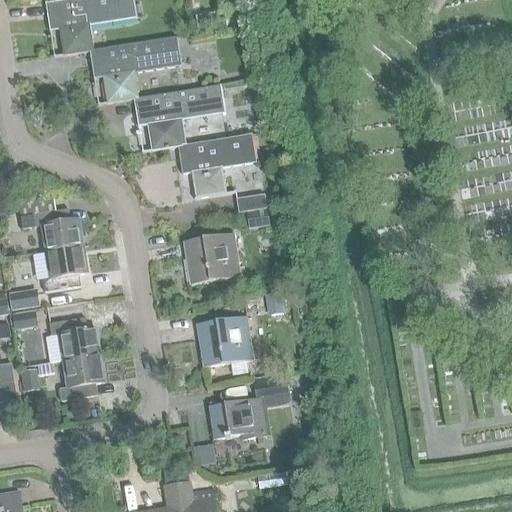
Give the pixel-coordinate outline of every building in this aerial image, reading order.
[(63,58),(90,54),(94,52),(90,27),(136,20),(133,0),(74,0),(46,5),(50,33),(59,32),(63,58)] [(176,39),(94,52),(90,54),(94,81),(103,80),(107,106),(134,102),(138,100),(134,75),(181,67),(176,39)] [(220,87),(138,100),(134,102),(138,129),(147,128),(151,153),(178,149),(182,148),(178,123),(224,115),(220,87)] [(182,148),(178,149),(182,177),(192,175),(196,201),(226,197),(222,172),(256,167),(251,137),(182,148)] [(267,211),(265,197),(236,201),(238,215),(267,211)] [(0,221),(11,220),(9,207),(0,208),(0,221)] [(43,228),(47,254),(83,249),(79,221),(70,223),(68,211),(20,219),(22,232),(43,228)] [(267,212),(247,214),(250,231),(269,228),(267,212)] [(184,244),(186,257),(191,288),(240,280),(233,236),(184,244)] [(83,249),(47,254),(51,281),(43,282),(45,294),(80,289),(78,277),(87,276),(83,249)] [(41,309),(39,295),(17,299),(19,313),(41,309)] [(284,316),(281,295),(265,297),(268,319),(284,316)] [(0,319),(9,318),(6,302),(0,303),(0,319)] [(12,319),(14,333),(37,329),(34,314),(12,319)] [(218,337),(199,340),(204,371),(231,367),(247,364),(253,363),(252,355),(246,319),(216,324),(218,337)] [(64,363),(100,358),(96,331),(87,333),(85,321),(50,326),(52,339),(59,338),(64,363)] [(0,326),(0,341),(10,340),(8,326),(0,326)] [(47,355),(44,337),(37,338),(36,332),(26,333),(30,358),(47,355)] [(104,385),(100,358),(64,363),(68,390),(60,391),(62,404),(98,398),(96,386),(104,385)] [(0,404),(5,404),(2,384),(14,382),(11,366),(0,367),(0,404)] [(40,392),(38,372),(21,374),(24,394),(40,392)] [(291,396),(287,375),(253,381),(256,401),(291,396)] [(266,440),(260,403),(210,410),(215,443),(242,438),(243,443),(266,440)] [(216,511),(214,492),(191,495),(189,486),(165,490),(168,511),(216,511)] [(12,511),(9,497),(0,498),(0,511),(23,511),(23,510),(12,511)]
